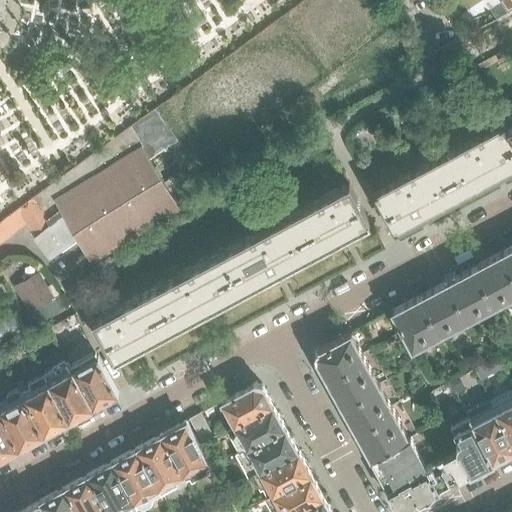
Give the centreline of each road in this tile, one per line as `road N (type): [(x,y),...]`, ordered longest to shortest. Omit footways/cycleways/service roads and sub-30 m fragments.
road 1 (residential): [(0,489),(273,340)]
road 2 (residential): [(273,340),(511,212)]
road 3 (residential): [(368,511),(273,340)]
road 4 (unknown): [(160,108),(317,0)]
